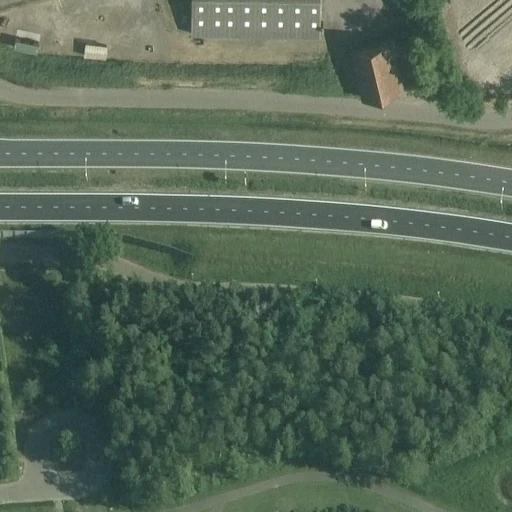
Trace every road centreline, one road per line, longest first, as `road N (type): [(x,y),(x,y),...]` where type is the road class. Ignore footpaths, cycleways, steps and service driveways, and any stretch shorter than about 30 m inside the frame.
road 1 (unclassified): [(0,87),(23,98),(511,119)]
road 2 (primary): [(0,209),(352,218),(511,240)]
road 3 (primary): [(511,187),(237,158),(0,154)]
road 4 (unclassified): [(511,322),(331,297),(161,286),(76,256)]
